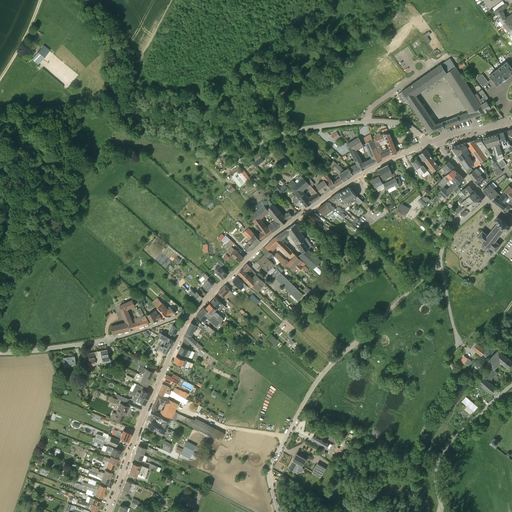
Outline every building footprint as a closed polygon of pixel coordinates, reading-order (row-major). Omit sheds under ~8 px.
[(504,14),(505,14),(502,10),(508,6),(505,3),(494,12),(498,18),(504,14)] [(497,19),(496,20),(498,22),(500,21),(502,25),(511,17),(511,13),(506,17),(504,14),(498,18),(497,19)] [(511,17),(502,25),(505,29),(507,31),(508,31),(511,27),(511,25),(511,24),(511,22),(511,17)] [(511,39),(511,37),(511,27),(506,32),(502,35),(503,37),(507,34),(511,39)] [(428,40),(434,36),(430,30),(424,34),(428,40)] [(38,65),(48,53),(41,48),(32,59),(38,65)] [(456,67),(450,58),(441,64),(440,64),(397,94),(398,95),(403,103),(406,100),(407,99),(430,133),(437,128),(438,130),(444,128),(484,113),(485,112),(474,95),(456,67)] [(511,73),(511,67),(507,61),(489,75),(497,85),(511,73)] [(488,82),(482,74),(479,76),(485,84),(488,82)] [(476,79),(482,86),(485,84),(479,76),(476,79)] [(477,93),(474,95),(485,112),(485,113),(489,110),(488,109),(490,108),(486,100),(485,99),(487,97),(482,90),(479,92),(481,95),(482,94),(484,97),(481,99),(479,96),(477,93)] [(507,131),(503,132),(506,140),(508,140),(510,139),(511,138),(511,130),(511,129),(507,131)] [(335,140),(340,136),(336,131),(331,135),(335,140)] [(380,132),(372,135),(373,138),(372,138),(372,139),(381,160),(392,154),(393,154),(396,153),(389,134),(384,134),(384,133),(381,134),(380,132)] [(503,132),(496,134),(499,144),(499,146),(501,145),(503,149),(507,147),(511,145),(509,143),(508,140),(506,140),(503,132)] [(492,147),(496,160),(502,157),(503,156),(496,134),(490,135),(493,146),(492,147)] [(490,135),(483,137),(483,138),(486,146),(487,146),(487,147),(488,148),(489,148),(489,147),(491,146),(491,147),(492,147),(493,146),(490,135)] [(359,137),(346,145),(356,164),(358,166),(357,166),(360,171),(365,168),(375,163),(381,161),(382,160),(381,160),(372,139),(366,143),(365,144),(371,158),(363,162),(356,150),(363,146),(359,137)] [(467,142),(465,143),(469,147),(468,147),(469,148),(471,151),(472,152),(474,155),(478,160),(479,163),(490,155),(488,151),(488,150),(488,148),(487,147),(487,146),(486,146),(483,138),(483,137),(480,138),(474,140),(467,142)] [(456,156),(468,147),(469,147),(465,143),(452,147),(451,148),(456,156)] [(468,147),(456,156),(460,161),(468,155),(471,152),(472,152),(471,151),(468,153),(467,154),(466,154),(464,151),(467,150),(469,148),(468,147)] [(426,149),(416,157),(420,161),(421,162),(422,161),(430,155),(426,149)] [(468,155),(460,161),(466,169),(470,166),(473,163),(472,161),(470,158),(474,155),(472,152),(471,152),(468,155)] [(430,155),(422,161),(423,163),(425,162),(428,166),(426,167),(432,174),(436,171),(435,170),(438,167),(430,155)] [(264,160),(262,157),(254,162),(257,166),(264,160)] [(429,173),(420,161),(416,157),(413,159),(412,158),(410,160),(417,169),(421,174),(423,177),(424,177),(429,173)] [(339,174),(344,181),(353,175),(348,168),(344,170),(337,163),(337,164),(333,161),(329,165),(333,168),(339,174)] [(453,168),(454,167),(448,161),(444,165),(444,166),(441,168),(447,174),(453,168)] [(354,174),(360,171),(357,166),(358,166),(356,164),(349,167),(354,174)] [(388,164),(375,170),(378,176),(380,174),(383,180),(393,174),(388,164)] [(473,171),(470,166),(466,169),(465,169),(469,174),(469,175),(474,180),(482,174),(476,168),(473,171)] [(496,169),(494,170),(498,175),(500,174),(502,172),(500,169),(499,167),(496,169)] [(438,183),(443,187),(449,181),(457,172),(453,168),(447,174),(444,176),(444,177),(442,179),(438,183)] [(240,172),(238,174),(245,183),(251,178),(244,170),(240,172)] [(485,171),(482,174),(474,180),(473,181),(477,185),(485,179),(486,181),(488,178),(487,177),(489,176),(485,171)] [(449,181),(452,184),(447,189),(444,187),(443,187),(439,192),(445,198),(451,192),(453,194),(460,188),(457,186),(458,186),(457,185),(464,179),(457,172),(449,181)] [(326,182),(330,179),(326,174),(325,174),(321,177),(323,180),(324,180),(326,182)] [(334,180),(333,181),(336,186),(337,186),(343,181),(339,174),(333,178),(334,180)] [(297,196),(306,206),(320,197),(311,187),(301,175),(297,178),(299,181),(296,183),(293,180),(288,185),(297,196)] [(303,178),(311,187),(315,184),(306,175),(303,178)] [(378,176),(372,180),(376,187),(378,190),(385,187),(383,184),(378,176)] [(384,183),(383,184),(385,187),(386,190),(395,185),(398,183),(395,179),(395,177),(392,179),(389,180),(384,183)] [(330,179),(326,182),(329,187),(331,190),(336,186),(333,181),(331,178),(330,179)] [(329,187),(326,182),(324,180),(323,180),(320,182),(316,185),(321,193),(325,190),(329,187)] [(489,184),(482,191),(487,195),(494,189),(497,186),(493,182),(489,184)] [(277,184),(274,187),(281,195),(288,189),(284,185),(280,188),(277,184)] [(461,198),(458,200),(460,203),(463,200),(473,191),(468,185),(460,192),(460,193),(462,192),(464,194),(461,197),(460,197),(461,198)] [(496,196),(491,200),(503,209),(509,199),(511,195),(511,188),(509,186),(503,193),(501,196),(499,198),(496,196)] [(339,193),(338,192),(346,203),(348,206),(348,207),(350,205),(351,205),(352,206),(356,202),(359,205),(363,202),(349,187),(341,192),(339,193)] [(494,189),(487,195),(491,200),(496,196),(499,198),(501,196),(494,189)] [(454,210),(457,214),(459,212),(463,209),(461,207),(463,205),(464,205),(466,203),(467,202),(469,204),(468,205),(467,206),(471,211),(481,202),(481,200),(475,193),(474,191),(473,191),(463,200),(460,203),(459,205),(455,209),(454,210)] [(341,204),(346,208),(348,206),(346,203),(338,192),(334,195),(340,204),(340,205),(341,204)] [(338,205),(340,204),(334,195),(329,199),(329,200),(333,205),(333,204),(336,207),(335,208),(336,209),(339,207),(338,205)] [(418,201),(421,206),(420,207),(421,209),(423,208),(426,205),(421,199),(418,201)] [(511,201),(509,199),(503,209),(507,211),(511,204),(511,201)] [(342,210),(339,207),(336,209),(335,208),(336,207),(333,204),(333,205),(329,200),(325,203),(335,211),(343,217),(344,218),(346,216),(343,213),(341,211),(342,210)] [(258,209),(255,211),(261,219),(269,213),(274,220),(268,225),(269,227),(269,226),(273,231),(280,226),(287,221),(292,217),(288,211),(283,215),(274,203),(273,204),(270,201),(264,205),(263,204),(261,201),(255,206),(258,209)] [(327,217),(335,211),(325,203),(317,209),(324,215),(327,217)] [(401,203),(398,208),(407,213),(410,208),(401,203)] [(443,216),(449,210),(443,205),(438,210),(443,216)] [(406,214),(398,209),(396,213),(403,217),(404,218),(404,217),(406,214)] [(268,227),(261,219),(255,211),(254,212),(250,217),(261,232),(257,235),(261,240),(273,231),(269,226),(269,227),(268,227)] [(507,231),(510,227),(497,216),(493,221),(496,223),(487,234),(482,230),(476,237),(482,241),(481,242),(482,242),(481,243),(480,247),(484,250),(487,249),(485,251),(490,256),(494,252),(495,252),(500,245),(495,241),(504,229),(504,230),(504,229),(507,231)] [(301,241),(302,240),(305,238),(295,223),(290,227),(294,233),(295,233),(297,236),(298,235),(300,238),(299,239),(301,241)] [(247,229),(244,231),(243,232),(249,239),(250,239),(243,245),(246,249),(250,246),(252,249),(261,241),(248,227),(247,229)] [(321,260),(308,248),(305,244),(302,240),(301,241),(299,239),(300,238),(298,235),(297,236),(295,233),(294,233),(290,227),(286,229),(287,229),(277,236),(286,245),(288,242),(284,238),(289,235),(296,245),(297,245),(302,253),(297,256),(301,260),(302,259),(313,269),(321,260)] [(225,236),(222,239),(224,242),(222,245),(223,246),(226,243),(227,242),(230,239),(226,235),(225,236)] [(292,250),(286,245),(277,236),(271,240),(265,247),(271,253),(278,245),(291,258),(288,261),(286,259),(285,259),(277,252),(274,256),(275,256),(280,261),(295,275),(305,264),(301,260),(297,256),(292,250)] [(244,258),(232,246),(227,251),(239,262),(244,258)] [(274,255),(271,253),(265,247),(262,250),(271,259),(277,265),(280,261),(275,256),(274,256),(274,255)] [(261,264),(268,272),(270,274),(274,270),(271,268),(275,265),(265,254),(258,261),(261,264)] [(243,269),(238,273),(239,274),(252,286),(252,287),(258,292),(262,288),(262,287),(259,284),(262,281),(257,275),(253,279),(247,273),(247,272),(249,270),(251,268),(248,265),(247,264),(245,266),(243,269)] [(217,266),(214,269),(223,278),(223,279),(228,274),(227,274),(221,268),(218,265),(217,266)] [(274,270),(270,274),(291,294),(298,301),(304,295),(301,292),(281,272),(277,269),(276,268),(274,270)] [(205,278),(201,282),(203,284),(202,285),(208,290),(213,285),(208,280),(207,279),(209,277),(205,273),(205,274),(203,275),(205,278)] [(238,276),(233,281),(241,289),(243,287),(245,288),(247,286),(238,276)] [(201,296),(197,292),(195,293),(190,288),(188,290),(183,285),(180,287),(186,293),(188,291),(199,301),(203,297),(201,296)] [(225,285),(218,292),(219,293),(222,297),(225,300),(229,296),(228,296),(232,292),(231,291),(230,290),(227,287),(227,286),(225,285)] [(252,294),(249,297),(257,304),(260,301),(252,294)] [(215,296),(211,301),(212,302),(221,309),(224,305),(225,305),(222,303),(223,303),(216,297),(215,296)] [(132,300),(124,303),(127,309),(135,306),(132,300)] [(165,317),(170,315),(175,313),(170,307),(168,309),(163,304),(162,304),(159,301),(155,305),(158,308),(157,309),(165,317)] [(218,313),(221,309),(212,302),(210,303),(205,308),(213,315),(221,322),(224,319),(223,319),(223,318),(220,315),(219,316),(218,315),(219,314),(218,313)] [(124,303),(120,305),(122,311),(121,311),(125,322),(129,321),(132,320),(127,309),(124,303)] [(198,313),(197,314),(198,315),(198,316),(204,321),(207,318),(209,320),(213,315),(205,308),(204,306),(198,313)] [(129,321),(131,329),(134,329),(149,323),(145,315),(143,316),(142,315),(143,314),(141,309),(140,308),(137,309),(136,307),(134,308),(134,309),(136,313),(137,317),(134,318),(134,319),(135,322),(133,322),(132,320),(129,321)] [(154,311),(148,314),(149,316),(152,322),(158,320),(162,318),(159,314),(156,316),(154,311)] [(129,330),(131,329),(129,321),(125,322),(119,324),(111,326),(113,334),(129,330)] [(192,335),(197,325),(191,322),(183,336),(193,345),(194,345),(195,344),(200,349),(203,347),(198,342),(191,336),(192,335)] [(167,334),(166,335),(171,338),(173,333),(176,334),(176,333),(179,328),(172,325),(168,334),(167,334)] [(206,328),(208,330),(213,336),(216,332),(209,325),(208,326),(206,328)] [(159,344),(156,349),(163,352),(163,351),(166,353),(167,354),(175,340),(173,340),(171,338),(166,335),(164,334),(161,333),(159,337),(162,339),(159,344)] [(273,344),(277,339),(273,335),(268,340),(273,344)] [(477,343),(472,348),(481,355),(482,354),(483,353),(485,349),(477,343)] [(181,346),(178,352),(189,357),(191,351),(188,349),(181,346)] [(101,353),(97,354),(99,362),(109,360),(107,349),(100,351),(101,353)] [(511,365),(511,361),(498,350),(488,361),(490,363),(489,364),(494,369),(501,361),(510,369),(511,365)] [(93,352),(87,354),(89,364),(99,362),(97,354),(94,355),(93,352)] [(74,356),(63,358),(64,366),(76,365),(74,356)] [(192,369),(194,364),(176,356),(174,361),(192,369)] [(464,356),(461,361),(467,365),(471,360),(464,356)] [(139,365),(137,369),(141,371),(144,372),(142,376),(150,379),(153,372),(145,369),(143,367),(139,365)] [(488,365),(475,380),(481,385),(486,379),(489,382),(497,372),(494,369),(488,365)] [(150,379),(140,375),(137,373),(135,377),(135,378),(136,379),(136,380),(137,380),(138,381),(137,382),(146,386),(150,379)] [(165,374),(163,379),(164,380),(171,383),(175,385),(176,385),(180,377),(173,373),(171,376),(166,374),(165,374)] [(486,379),(481,385),(487,390),(491,393),(496,387),(489,382),(486,379)] [(136,384),(132,392),(133,392),(147,399),(150,394),(149,393),(148,393),(141,389),(142,387),(136,383),(136,384)] [(159,392),(158,393),(163,395),(164,392),(170,394),(171,391),(169,391),(170,388),(162,384),(159,392)] [(487,390),(481,385),(478,389),(483,394),(487,390)] [(179,390),(177,394),(185,399),(186,398),(188,394),(184,391),(184,392),(179,389),(179,390)] [(130,391),(129,393),(134,396),(132,399),(136,401),(144,404),(144,405),(145,405),(147,399),(133,392),(132,392),(130,391)] [(114,397),(118,399),(126,402),(128,398),(116,393),(114,397)] [(158,394),(151,410),(162,415),(164,411),(158,408),(161,402),(166,404),(169,400),(169,399),(158,394)] [(478,406),(466,396),(463,401),(474,411),(478,406)] [(164,411),(162,415),(166,416),(171,419),(174,420),(177,413),(175,412),(178,404),(169,400),(166,404),(164,411)] [(128,411),(129,407),(120,403),(116,413),(112,411),(110,418),(121,423),(127,411),(128,411)] [(511,412),(511,409),(493,435),(487,443),(489,444),(493,438),(511,412)] [(149,415),(147,419),(148,419),(150,420),(161,425),(167,428),(171,420),(165,417),(166,416),(165,416),(162,415),(151,410),(149,415)] [(191,419),(180,414),(177,421),(188,425),(191,419)] [(160,426),(161,425),(150,420),(147,425),(164,434),(167,429),(160,426)] [(123,430),(122,432),(121,432),(120,434),(121,435),(119,438),(128,441),(131,433),(123,430)] [(117,443),(118,439),(111,436),(108,435),(107,438),(106,437),(106,436),(97,433),(95,437),(104,441),(116,445),(116,444),(117,444),(117,443)] [(326,441),(314,434),(311,439),(323,446),(326,448),(329,443),(331,440),(339,445),(341,442),(330,436),(327,441),(326,441)] [(493,438),(489,444),(494,447),(498,442),(493,438)] [(164,442),(161,449),(165,451),(168,453),(170,453),(173,447),(167,445),(168,443),(165,441),(164,442)] [(105,452),(110,454),(118,457),(120,450),(112,447),(107,445),(105,452)] [(136,451),(143,455),(145,448),(138,445),(136,451)] [(191,455),(182,450),(181,454),(189,458),(191,455)] [(136,451),(134,458),(141,461),(143,461),(145,462),(147,456),(146,455),(143,455),(136,451)] [(302,466),(306,458),(297,453),(289,467),(292,469),(292,470),(294,471),(296,471),(299,466),(298,466),(299,464),(302,466)] [(97,457),(115,464),(117,459),(110,456),(109,458),(104,456),(104,457),(98,454),(97,457)] [(113,469),(115,464),(97,457),(96,459),(95,461),(99,461),(102,462),(102,461),(104,462),(103,466),(113,469)] [(128,473),(126,480),(134,483),(136,476),(144,478),(148,468),(132,463),(128,473)] [(320,477),(325,468),(317,463),(312,472),(320,477)] [(98,469),(92,467),(91,471),(110,478),(112,473),(105,470),(104,473),(100,471),(98,472),(98,469)] [(87,469),(86,472),(90,473),(93,474),(102,478),(101,481),(108,484),(110,478),(91,471),(87,469)] [(137,485),(134,483),(126,480),(121,492),(126,494),(127,493),(131,494),(132,491),(134,492),(137,485)] [(95,483),(95,485),(88,483),(86,486),(88,486),(88,487),(94,489),(104,492),(106,487),(95,483)] [(104,492),(94,489),(88,487),(87,489),(93,491),(91,494),(101,498),(104,492)] [(90,497),(88,503),(89,503),(92,504),(98,506),(100,501),(94,499),(90,497)] [(136,505),(141,507),(142,503),(138,502),(138,501),(133,498),(131,503),(136,505)] [(78,499),(76,502),(87,506),(87,505),(88,506),(87,508),(90,509),(96,511),(98,506),(92,504),(89,503),(88,503),(83,501),(78,499)]
